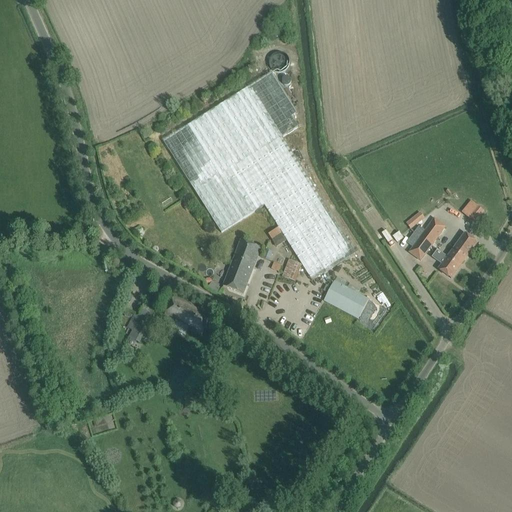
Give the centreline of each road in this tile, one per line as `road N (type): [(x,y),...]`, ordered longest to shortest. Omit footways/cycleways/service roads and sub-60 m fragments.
road 1 (unclassified): [(392,421),(124,250),(93,202),(63,85),(28,0)]
road 2 (unclassified): [(392,421),(511,238)]
